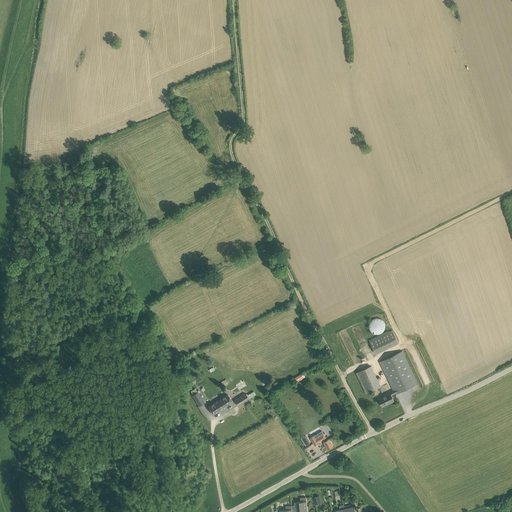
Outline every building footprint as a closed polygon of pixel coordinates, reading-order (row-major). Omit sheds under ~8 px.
[(369,325),(369,326),(369,327),(369,328),(370,329),(370,330),(371,330),(371,331),(372,332),(373,333),(374,333),(375,333),(376,334),(377,334),(378,334),(379,333),(380,333),(381,333),(382,332),(383,331),(383,330),(384,330),(384,329),(384,328),(385,328),(385,327),(385,326),(385,325),(385,324),(384,323),(384,322),(383,321),(382,320),(381,319),(380,318),(379,318),(378,318),(377,318),(376,318),(375,318),(374,318),(374,319),(373,319),(372,319),(372,320),(371,320),(371,321),(370,322),(370,323),(369,324),(369,325)] [(369,340),(375,354),(398,343),(391,329),(369,340)] [(386,395),(379,399),(382,406),(394,401),(391,395),(395,393),(395,394),(418,383),(402,351),(380,362),(393,390),(386,394),(386,395)] [(356,373),(366,393),(372,390),(375,389),(380,386),(371,366),(356,373)] [(294,377),(297,381),(304,378),(301,373),(294,377)] [(238,385),(241,390),(252,383),(249,378),(238,385)] [(192,395),(199,406),(205,402),(198,392),(192,395)] [(235,400),(238,406),(249,399),(245,393),(235,400)] [(228,394),(218,400),(223,408),(233,402),(228,394)] [(223,408),(218,400),(208,407),(213,414),(223,408)] [(319,443),(319,442),(323,440),(325,444),(328,449),(333,445),(331,441),(329,439),(327,440),(324,434),(316,438),(315,435),(310,438),(315,446),(319,443)] [(305,435),(301,438),(306,445),(310,443),(305,435)] [(295,511),(300,511),(305,511),(308,511),(306,497),(300,498),(301,501),(294,502),(295,511)]
